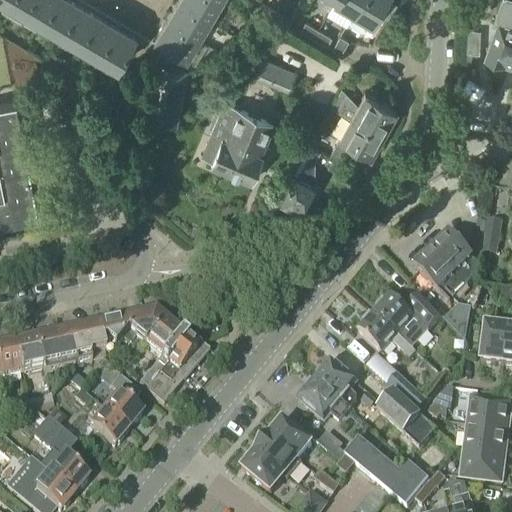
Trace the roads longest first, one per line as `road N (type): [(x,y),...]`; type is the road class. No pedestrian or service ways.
road 1 (residential): [(173,456),(426,152)]
road 2 (residential): [(0,309),(132,281),(145,258),(135,231),(107,220),(70,247),(0,261)]
road 3 (residential): [(426,152),(441,0)]
